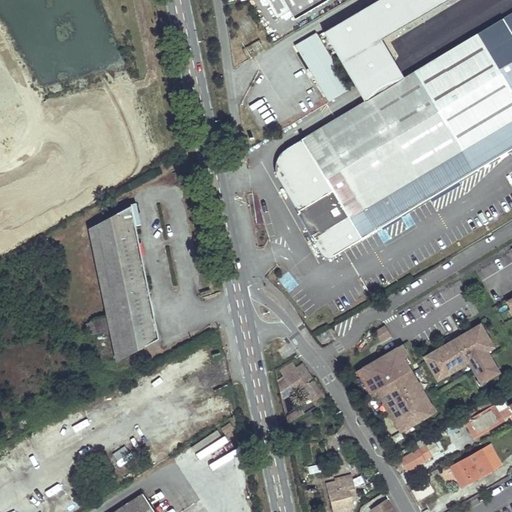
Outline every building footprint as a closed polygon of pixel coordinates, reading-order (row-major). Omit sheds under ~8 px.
[(270,0),(281,17),(293,10),(298,19),(330,0),(270,0)] [(355,85),(394,62),(381,39),(448,0),(377,0),(323,32),(355,85)] [(511,92),(465,14),(426,37),(438,57),(403,77),(364,101),(302,138),(332,189),(300,208),(312,227),(315,226),(318,231),(312,234),(327,258),(333,255),(338,252),(404,213),(413,207),(511,147),(511,92)] [(317,32),(295,45),(311,72),(314,70),(317,74),(314,76),(329,102),(350,90),(317,32)] [(364,101),(403,77),(394,62),(355,85),(364,101)] [(115,362),(158,338),(131,205),(88,228),(106,317),(94,319),(86,324),(88,336),(109,332),(115,362)] [(416,212),(413,207),(404,213),(406,218),(416,212)] [(288,292),(297,285),(288,273),(279,279),(288,292)] [(354,300),(343,282),(328,291),(339,309),(354,300)] [(442,347),(424,357),(438,379),(447,374),(446,372),(460,363),(461,365),(468,360),(479,379),(484,380),(498,372),(486,351),(492,347),(487,339),(488,339),(480,324),(461,335),(463,339),(444,350),(442,347)] [(336,331),(332,325),(327,329),(330,334),(336,331)] [(390,335),(384,325),(375,331),(381,341),(390,335)] [(463,339),(461,335),(442,347),(444,350),(463,339)] [(376,389),(401,431),(409,426),(408,425),(414,421),(415,422),(433,412),(429,405),(430,404),(403,357),(407,355),(401,345),(357,371),(366,384),(367,384),(372,392),(376,389)] [(293,371),(284,376),(286,378),(279,383),(278,384),(281,398),(285,395),(293,389),(296,387),(304,399),(309,396),(312,401),(323,395),(314,380),(304,364),(293,371)] [(502,421),(494,405),(466,423),(471,432),(474,430),(478,435),(502,421)] [(303,414),(300,408),(286,415),(288,422),(303,414)] [(230,423),(221,428),(225,434),(233,428),(230,423)] [(432,454),(426,444),(400,459),(406,471),(425,460),(424,459),(432,454)] [(503,465),(491,444),(482,449),(494,470),(503,465)] [(482,449),(451,467),(463,488),(494,470),(482,449)] [(0,473),(14,465),(6,453),(0,456),(0,473)] [(327,483),(331,499),(334,499),(337,510),(338,510),(349,507),(353,506),(350,494),(355,492),(353,485),(348,486),(346,478),(327,483)] [(432,492),(426,482),(412,490),(418,502),(428,497),(427,494),(432,492)] [(155,511),(143,493),(113,511),(155,511)] [(372,509),(373,511),(394,511),(387,500),(372,509)]
